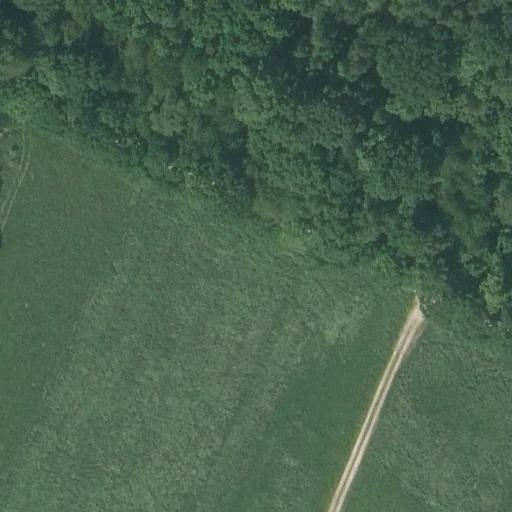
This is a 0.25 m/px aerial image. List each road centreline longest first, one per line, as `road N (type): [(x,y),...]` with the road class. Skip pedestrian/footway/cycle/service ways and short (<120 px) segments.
road 1 (track): [(511,328),(0,78)]
road 2 (track): [(433,289),(332,511)]
